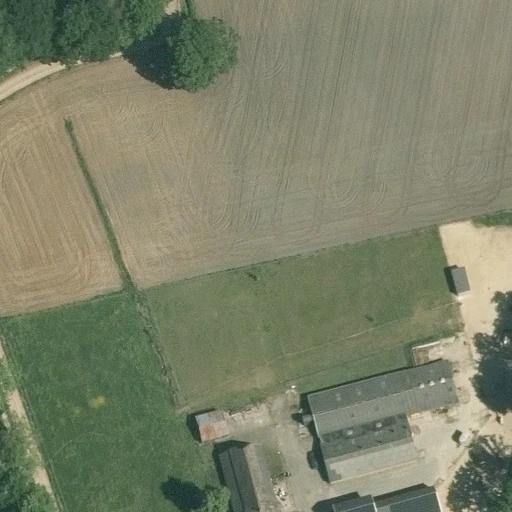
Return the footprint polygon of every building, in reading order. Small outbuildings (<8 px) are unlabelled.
[(511,295),(511,263),(499,290),(511,295)] [(418,463),(407,420),(461,406),(449,362),(309,399),(331,485),(418,463)] [(201,444),(228,438),(221,413),(195,420),(201,444)] [(280,511),(279,507),(276,508),(260,449),(218,459),(232,511),(280,511)] [(345,511),(438,511),(432,489),(345,511)]
